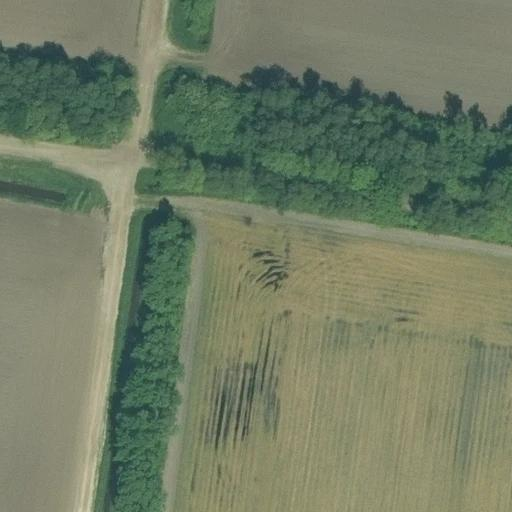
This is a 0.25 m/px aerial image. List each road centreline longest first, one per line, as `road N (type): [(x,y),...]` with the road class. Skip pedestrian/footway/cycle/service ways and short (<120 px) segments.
road 1 (track): [(83,511),(121,186),(149,103),(160,0)]
road 2 (track): [(511,211),(0,136)]
